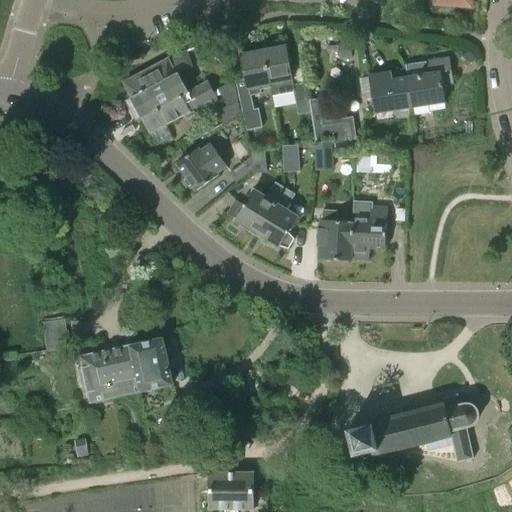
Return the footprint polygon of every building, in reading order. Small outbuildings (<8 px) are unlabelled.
[(351,43),(333,44),(333,58),(352,57),(351,43)] [(286,46),(264,51),(271,85),(271,88),(273,95),(293,91),(295,103),(308,101),(304,83),(293,85),(286,46)] [(126,101),(131,111),(183,83),(178,74),(191,67),(187,51),(171,57),(171,58),(123,83),(131,98),(126,101)] [(249,94),(239,96),(243,115),(254,112),(251,97),(262,95),(261,89),(271,88),(271,85),(264,51),(241,55),(249,94)] [(419,76),(406,78),(410,108),(446,103),(443,85),(453,84),(449,58),(417,63),(419,76)] [(410,108),(406,78),(392,80),(391,73),(368,77),(374,114),(410,108)] [(226,107),(216,113),(223,125),(241,115),(234,103),(237,101),(234,80),(217,88),(226,107)] [(183,83),(131,111),(137,121),(142,119),(150,134),(217,99),(212,90),(214,88),(210,81),(188,92),(183,83)] [(334,170),(333,143),(315,143),(316,171),(334,170)] [(198,149),(177,164),(189,182),(186,184),(190,190),(193,188),(196,192),(218,176),(216,174),(227,167),(211,145),(201,152),(198,149)] [(283,146),(284,173),(300,172),(299,145),(283,146)] [(251,157),(230,175),(237,183),(253,170),(253,174),(267,172),(264,147),(250,149),(251,157)] [(371,167),(370,174),(392,176),(392,167),(377,166),(376,168),(371,167)] [(236,221),(258,234),(284,190),(275,184),(267,198),(254,191),(244,207),(235,201),(227,215),(236,220),(236,221)] [(284,190),(258,234),(279,248),(280,246),(288,249),(294,238),(288,234),(297,218),(285,209),(294,195),(284,190)] [(353,207),(352,223),(351,260),(369,261),(369,248),(385,249),(388,209),(353,207)] [(351,260),(352,223),(336,222),(336,213),(323,212),(323,221),(320,221),(320,230),(318,230),(318,246),(319,246),(318,259),(351,261),(351,260)] [(43,323),(46,350),(68,347),(65,319),(43,323)] [(130,346),(141,392),(172,385),(162,340),(130,347),(130,346)] [(81,377),(84,376),(86,387),(83,388),(86,400),(89,400),(90,404),(140,393),(140,392),(141,392),(130,346),(80,357),(81,363),(78,363),(81,377)] [(308,381),(292,373),(287,385),(302,392),(308,381)] [(370,425),(347,430),(354,457),(371,453),(372,456),(382,454),(382,453),(425,442),(427,451),(453,445),(457,463),(474,459),(466,428),(470,427),(472,426),(474,425),(476,423),(477,422),(478,420),(478,417),(478,415),(478,413),(477,411),(476,409),(475,407),(473,406),(471,405),(469,404),(467,404),(465,404),(461,405),(459,395),(442,399),(443,404),(370,422),(370,425)] [(76,451),(88,449),(86,440),(75,442),(76,451)] [(209,510),(253,510),(253,473),(210,473),(209,510)]
